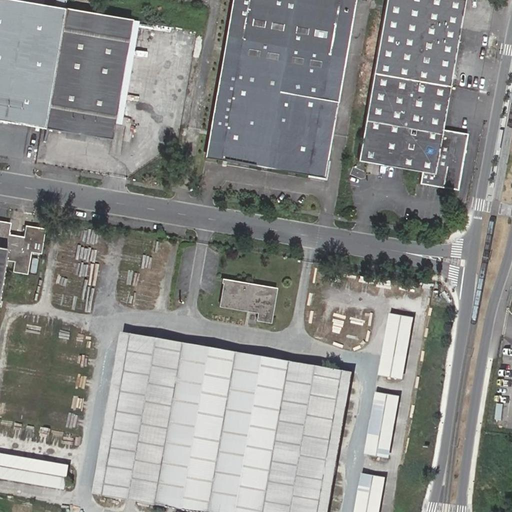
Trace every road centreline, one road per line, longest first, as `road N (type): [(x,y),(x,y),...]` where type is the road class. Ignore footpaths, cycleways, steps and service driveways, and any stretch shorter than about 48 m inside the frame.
road 1 (unclassified): [(0,183),(413,254)]
road 2 (unknown): [(190,321),(121,313),(107,324),(78,491),(89,503),(125,511)]
road 3 (unclassified): [(460,511),(490,311),(511,242)]
road 4 (unclassified): [(469,281),(430,511)]
road 5 (unknown): [(346,511),(369,378),(353,356),(292,340)]
road 6 (unclassified): [(511,32),(474,243)]
